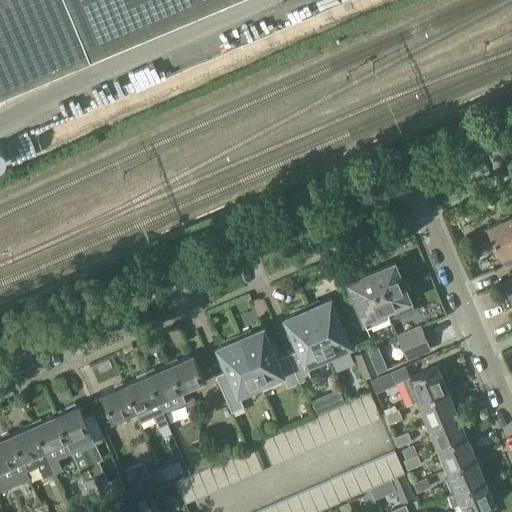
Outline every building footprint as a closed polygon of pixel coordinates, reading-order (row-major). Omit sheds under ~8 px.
[(0,0),(0,93),(223,0),(0,0)] [(500,253),(501,256),(501,257),(503,263),(508,265),(511,263),(511,220),(511,217),(488,227),(494,240),(490,242),(496,255),(500,253)] [(371,272),(390,317),(397,314),(400,317),(414,311),(408,294),(410,290),(407,281),(403,283),(394,262),(371,272)] [(357,331),(390,317),(371,272),(348,282),(359,310),(350,314),(357,331)] [(308,308),(328,353),(351,344),(331,298),(308,308)] [(306,363),(328,353),(308,308),(285,318),(298,349),(288,354),(300,382),(312,377),(306,363)] [(408,358),(430,349),(421,326),(398,335),(408,358)] [(300,382),(288,354),(277,359),(263,328),(253,332),(251,329),(239,334),(260,383),(282,373),(288,387),(300,382)] [(238,392),(260,383),(239,334),(226,340),(228,343),(217,347),(227,370),(216,375),(232,411),(244,406),(238,392)] [(378,372),(388,368),(378,345),(368,350),(378,372)] [(365,378),(377,373),(367,350),(356,355),(365,378)] [(169,364),(181,390),(203,380),(192,354),(169,364)] [(169,395),(181,390),(169,364),(147,374),(158,400),(168,423),(176,419),(170,408),(173,406),(169,395)] [(406,405),(447,388),(437,365),(410,377),(405,367),(371,381),(376,392),(397,383),(406,405)] [(125,384),(124,384),(135,410),(140,421),(155,414),(160,426),(168,423),(158,400),(147,374),(125,384)] [(112,420),(135,410),(124,384),(101,395),(112,420)] [(447,388),(418,400),(419,401),(428,423),(456,411),(447,388)] [(359,396),(370,421),(381,416),(370,391),(359,396)] [(359,426),(370,421),(359,396),(348,400),(359,426)] [(190,413),(191,413),(198,409),(193,398),(185,401),(190,413)] [(348,431),(359,426),(348,400),(337,405),(348,431)] [(56,414),(67,440),(97,509),(127,496),(119,476),(108,481),(99,460),(102,459),(90,430),(79,404),(56,414)] [(326,410),(338,436),(348,431),(337,405),(326,410)] [(327,440),(338,436),(326,410),(315,415),(327,440)] [(388,423),(402,418),(398,410),(385,415),(388,423)] [(437,446),(466,434),(456,411),(428,423),(437,446)] [(45,450),(67,440),(56,414),(33,424),(44,450),(45,450)] [(304,420),(316,445),(327,440),(315,415),(304,420)] [(293,425),(305,450),(316,445),(304,420),(293,425)] [(50,461),(45,450),(44,450),(33,424),(11,434),(21,460),(25,468),(26,470),(39,465),(44,477),(46,476),(54,472),(49,461),(50,461)] [(282,429),(294,455),(305,450),(293,425),(282,429)] [(271,434),(283,460),(294,455),(282,429),(271,434)] [(398,446),(411,441),(407,432),(395,438),(398,446)] [(21,460),(11,434),(0,438),(0,489),(29,477),(26,470),(25,468),(21,460)] [(272,464),(283,460),(271,434),(261,439),(272,464)] [(447,468),(475,456),(466,434),(437,446),(447,468)] [(228,441),(207,450),(211,461),(232,451),(228,441)] [(242,452),(251,474),(262,469),(253,447),(242,452)] [(197,470),(213,463),(207,450),(192,457),(197,470)] [(395,450),(384,455),(394,477),(405,472),(395,450)] [(231,457),(240,478),(251,474),(242,452),(231,457)] [(384,455),(373,460),(383,482),(394,477),(384,455)] [(408,469),(420,463),(417,455),(404,460),(408,469)] [(457,491),(485,479),(475,456),(447,468),(456,491),(457,491)] [(220,461),(229,483),(240,478),(231,457),(220,461)] [(66,479),(62,469),(57,458),(50,461),(49,461),(54,472),(55,472),(59,482),(66,479)] [(373,460),(362,464),(362,465),(372,487),(383,482),(373,460)] [(166,479),(183,471),(180,465),(178,466),(176,461),(161,467),(166,479)] [(209,466),(218,488),(229,483),(220,461),(209,466)] [(126,470),(135,492),(153,484),(144,462),(126,470)] [(362,464),(351,469),(361,491),(372,487),(362,465),(362,464)] [(198,471),(207,493),(218,488),(209,466),(198,471)] [(351,469),(340,474),(350,496),(361,491),(351,469)] [(187,476),(196,497),(207,493),(198,471),(187,476)] [(330,479),(330,480),(339,501),(350,496),(340,474),(329,478),(330,479)] [(403,502),(414,497),(404,474),(393,479),(403,502)] [(176,480),(186,502),(196,497),(187,476),(176,480)] [(417,492),(430,486),(426,478),(414,483),(417,492)] [(495,503),(485,479),(457,491),(456,491),(448,495),(453,505),(461,502),(465,511),(492,511),(490,505),(495,503)] [(319,484),(328,506),(339,502),(339,501),(330,480),(319,484)] [(317,511),(328,506),(319,484),(308,489),(317,511)] [(304,511),(314,511),(317,511),(308,489),(297,494),(304,511)] [(367,505),(375,502),(370,489),(362,493),(367,505)] [(286,498),(292,511),(304,511),(297,494),(286,498)] [(137,502),(141,511),(152,511),(146,498),(137,502)] [(292,511),(286,498),(275,503),(279,511),(292,511)] [(279,511),(275,503),(264,508),(266,511),(279,511)] [(342,511),(352,511),(348,503),(340,506),(342,511)]
